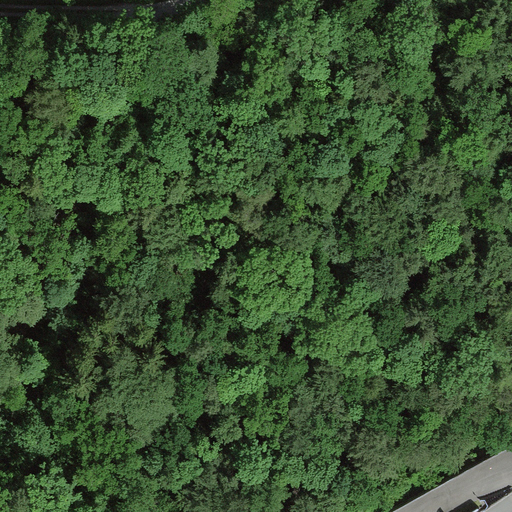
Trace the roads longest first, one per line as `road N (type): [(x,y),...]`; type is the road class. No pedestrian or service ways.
road 1 (track): [(0,368),(136,61),(170,6)]
road 2 (track): [(195,0),(149,9),(0,8)]
